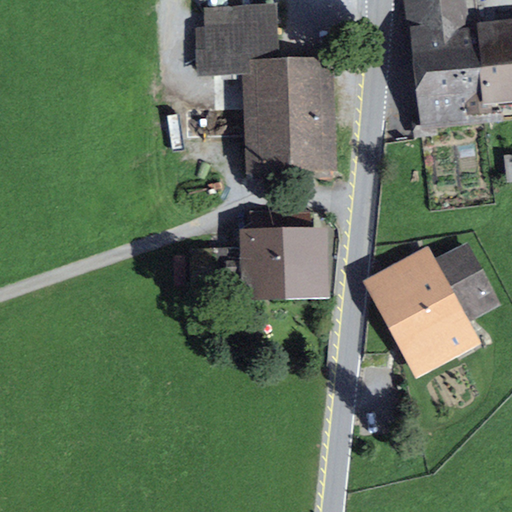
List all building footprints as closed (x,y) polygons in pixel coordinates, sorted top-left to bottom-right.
[(419,0),(431,110),(458,107),(458,114),(488,110),(487,102),(511,99),(511,35),(464,42),(459,0),(419,0)] [(200,72),(256,68),(260,167),(323,165),(319,67),(278,68),(275,11),(241,12),(242,28),(212,30),(212,56),(199,57),(200,72)] [(313,255),(309,216),(252,216),(254,248),(212,250),(213,292),(323,287),(322,255),(313,255)] [(440,268),(459,302),(469,296),(478,312),(492,305),(464,254),(440,268)] [(188,284),(187,255),(174,255),(175,284),(188,284)] [(378,283),(424,365),(468,340),(433,277),(418,286),(408,267),(378,283)]
